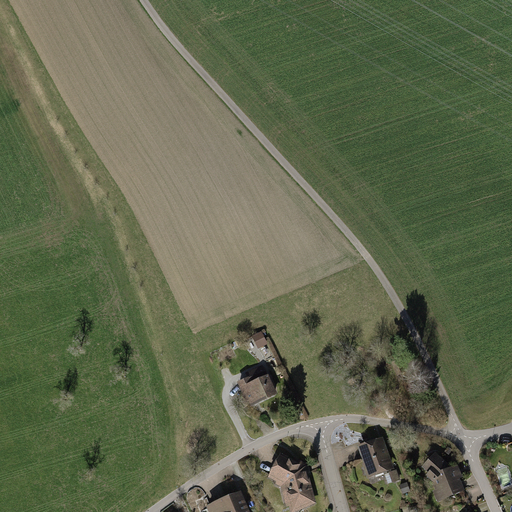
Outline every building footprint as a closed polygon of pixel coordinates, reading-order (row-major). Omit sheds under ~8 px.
[(399,361),(393,364),(398,375),(404,372),(399,361)] [(268,379),(242,392),(252,411),(263,405),(278,398),(268,379)] [(382,439),(357,447),(370,486),(395,478),(382,439)] [(306,466),(280,452),(267,477),(284,486),(292,511),(294,511),(319,504),(306,466)] [(440,506),(466,496),(456,473),(435,459),(425,475),(434,481),(431,483),(440,506)] [(246,511),(239,494),(210,506),(212,511),(246,511)]
